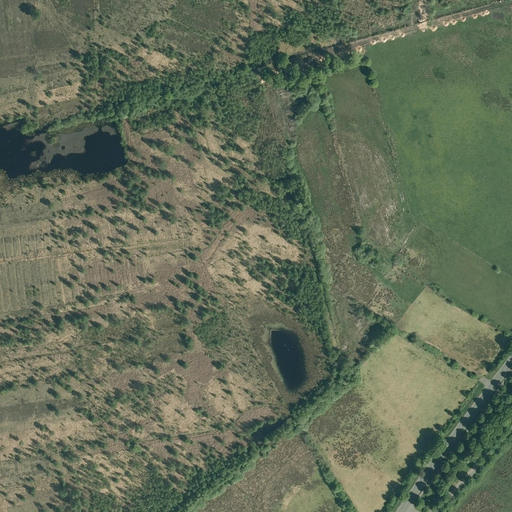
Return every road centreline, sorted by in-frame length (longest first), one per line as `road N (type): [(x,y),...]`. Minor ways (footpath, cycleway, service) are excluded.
road 1 (primary): [(402,505),(511,355)]
road 2 (unclassified): [(511,425),(429,511)]
